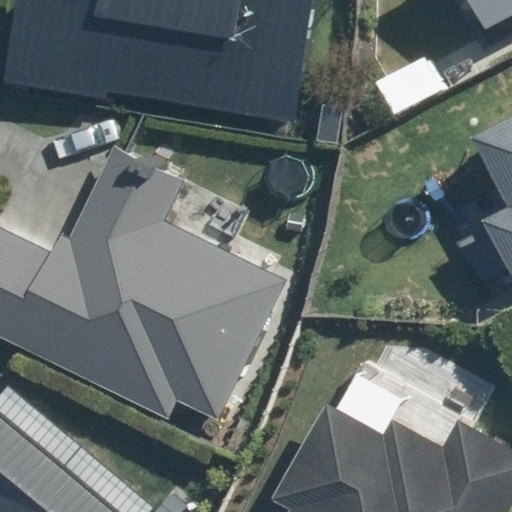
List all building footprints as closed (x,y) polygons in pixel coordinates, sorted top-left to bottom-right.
[(5,0),(0,37),(0,78),(302,120),(318,0),(5,0)] [(511,0),(481,0),(493,22),(511,11),(511,0)] [(511,177),(511,179),(453,212),(496,288),(511,278),(511,116),(486,131),(511,177)] [(0,219),(0,335),(169,413),(178,393),(225,415),(294,263),(195,218),(218,169),(109,119),(52,243),(0,219)] [(289,504),(284,511),(506,511),(511,503),(511,432),(471,410),(453,444),(398,415),(388,434),(328,402),(277,497),(289,504)] [(121,511),(0,405),(0,511),(121,511)]
